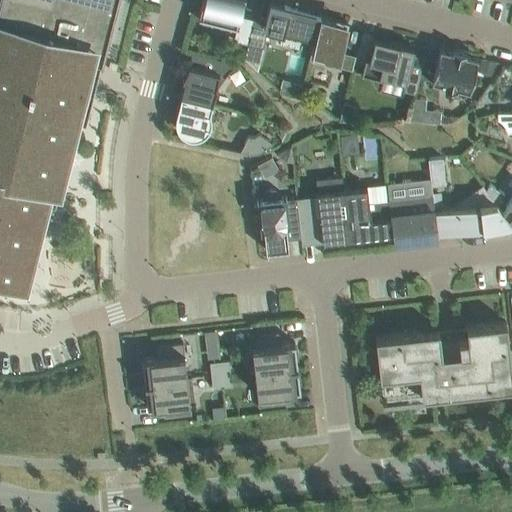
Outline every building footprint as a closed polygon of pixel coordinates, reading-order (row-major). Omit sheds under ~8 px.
[(0,0),(0,282),(15,286),(24,288),(31,262),(22,260),(39,189),(49,192),(76,83),(82,62),(102,67),(118,0),(0,0)] [(240,14),(243,0),(201,0),(198,15),(237,25),(233,39),(247,42),(253,18),(240,14)] [(314,38),(320,14),(269,2),(265,20),(253,18),(247,42),(263,46),(268,26),(314,38)] [(348,22),(320,14),(314,38),(310,52),(333,57),(331,64),(352,69),(355,54),(341,50),(348,22)] [(415,93),(425,57),(412,53),(414,46),(389,40),(388,44),(373,40),(369,55),(366,54),(361,73),(382,78),(380,91),(400,96),(402,90),(415,93)] [(469,89),(477,56),(465,53),(466,51),(452,48),(452,50),(440,47),(431,80),(443,83),(443,85),(456,88),(457,86),(469,89)] [(215,92),(217,87),(221,80),(223,78),(226,74),(230,70),(234,66),(236,64),(234,62),(214,57),(211,70),(188,64),(181,92),(212,100),(213,97),(215,92)] [(257,86),(248,76),(241,83),(249,92),(257,86)] [(209,112),(209,111),(211,102),(212,100),(181,92),(176,114),(175,117),(175,118),(175,120),(176,123),(176,124),(176,125),(177,127),(179,129),(180,131),(181,132),(183,133),(186,135),(190,136),(192,136),(195,136),(198,135),(201,134),(204,132),(206,130),(207,129),(207,128),(209,126),(210,124),(210,123),(210,122),(211,119),(210,117),(210,114),(209,112)] [(343,118),(352,120),(356,104),(344,102),(339,119),(342,120),(343,118)] [(511,111),(497,111),(497,117),(497,118),(499,119),(501,121),(502,122),(504,124),(504,125),(506,128),(507,130),(507,132),(509,131),(511,130),(511,111)] [(281,126),(279,135),(283,141),(288,137),(290,127),(281,126)] [(272,143),(272,142),(259,133),(258,133),(257,135),(255,135),(254,136),(252,136),(250,136),(249,136),(248,135),(240,150),(247,152),(250,153),(251,153),(254,153),(258,152),(261,151),(262,150),(265,149),(266,148),(269,146),(270,145),(272,143)] [(400,150),(382,136),(384,159),(400,150)] [(288,162),(292,163),(290,144),(275,153),(281,159),(286,161),(288,162)] [(443,155),(428,157),(431,184),(446,182),(443,155)] [(343,188),(344,188),(342,175),(315,178),(317,194),(296,197),(301,236),(301,243),(348,238),(347,231),(348,231),(343,188)] [(486,189),(496,203),(497,203),(504,194),(490,184),(486,189)] [(392,233),(388,199),(373,201),(373,206),(369,207),(367,185),(344,188),(343,188),(348,231),(347,231),(348,238),(372,235),(372,229),(390,227),(391,233),(392,233)] [(266,190),(262,193),(261,198),(256,199),(260,232),(263,231),(265,249),(288,247),(287,238),(301,236),(296,197),(286,198),(286,195),(280,196),(279,192),(275,189),(270,188),(266,190)] [(437,232),(434,210),(432,194),(388,199),(392,233),(394,233),(393,225),(410,223),(412,239),(417,238),(419,239),(421,240),(423,240),(425,240),(426,240),(428,239),(430,238),(432,236),(437,236),(437,232)] [(511,223),(511,221),(503,209),(502,210),(497,203),(496,203),(434,210),(437,232),(511,223)] [(511,377),(506,321),(466,325),(467,336),(440,339),(439,328),(375,335),(382,399),(511,384),(511,377)] [(297,364),(294,340),(279,342),(278,330),(250,333),(251,345),(247,346),(249,371),(254,370),(297,364)] [(214,331),(205,332),(207,344),(216,342),(214,331)] [(187,376),(183,341),(155,344),(156,356),(141,358),(144,381),(187,377),(187,376)] [(230,372),(229,359),(219,360),(220,373),(230,372)] [(220,373),(219,360),(209,361),(211,374),(220,373)] [(300,388),(297,364),(254,370),(258,405),(286,401),(284,389),(300,388)] [(232,385),(230,372),(220,373),(222,386),(232,385)] [(222,386),(220,373),(211,374),(212,387),(222,386)] [(187,376),(187,377),(144,381),(147,405),(162,403),(163,415),(191,412),(189,400),(194,400),(191,375),(187,376)]
